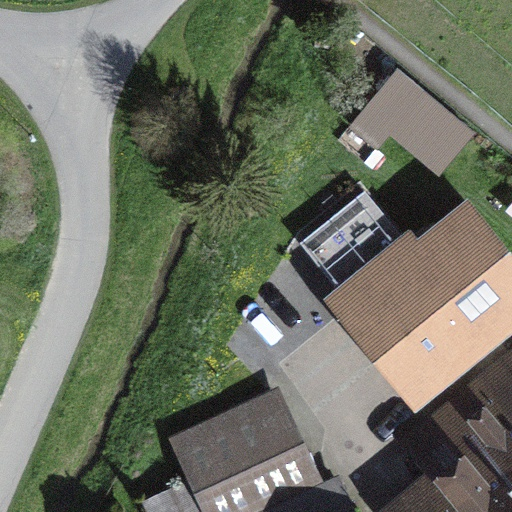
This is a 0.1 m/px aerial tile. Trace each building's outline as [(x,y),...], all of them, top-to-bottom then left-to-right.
[(301,236),(425,382),(511,308),(511,262),(463,205),(403,255),(351,194),(301,236)] [(511,351),(455,394),(494,446),(511,469),(511,351)] [(285,403),(185,445),(199,478),(213,511),(356,511),(339,471),(317,480),(285,403)] [(511,511),(511,469),(494,446),(413,506),(417,511),(511,511)] [(213,511),(199,478),(137,504),(140,511),(213,511)]
